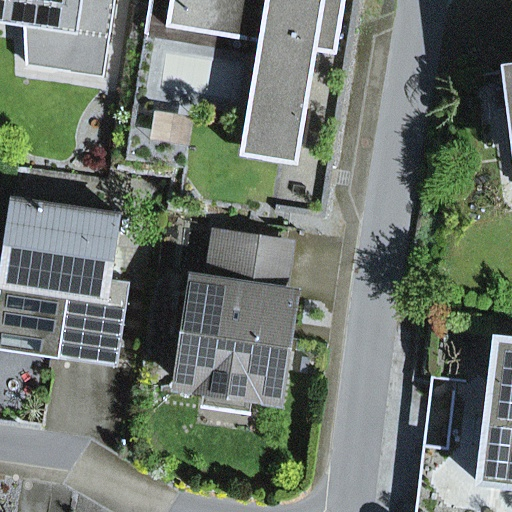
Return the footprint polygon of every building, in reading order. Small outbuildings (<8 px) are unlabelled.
[(76,53),(107,58),(115,0),(0,0),(0,24),(26,28),(27,67),(72,74),(76,53)] [(150,0),(145,35),(211,45),(213,31),(260,38),(241,157),(298,166),(317,48),(333,50),(332,55),(337,56),(345,0),(150,0)] [(72,74),(104,79),(107,58),(76,53),(72,74)] [(0,333),(44,340),(42,357),(118,368),(130,284),(111,281),(120,217),(13,201),(0,288),(4,289),(0,315),(0,333)] [(179,384),(279,399),(294,299),(280,297),(287,245),(217,235),(209,287),(194,284),(179,384)] [(44,340),(0,333),(0,315),(4,289),(0,288),(0,289),(0,351),(42,357),(44,340)] [(511,342),(496,340),(488,408),(483,453),(479,484),(511,488),(511,342)] [(428,511),(436,447),(483,453),(488,408),(452,403),(455,380),(432,377),(415,511),(428,511)]
